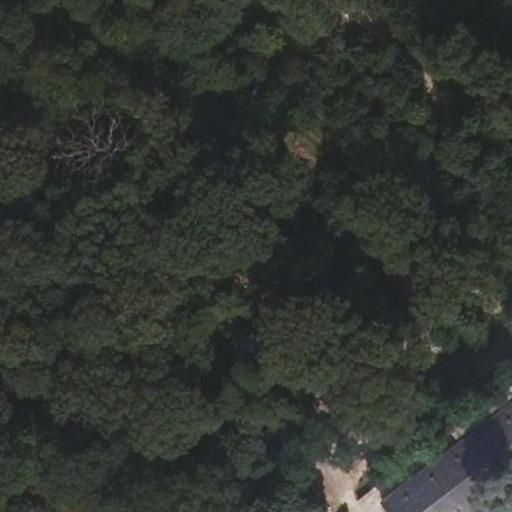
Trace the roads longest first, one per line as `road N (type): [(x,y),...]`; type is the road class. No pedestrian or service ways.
road 1 (track): [(434,82),(430,168),(385,208),(0,346)]
road 2 (track): [(245,258),(286,330),(332,500),(342,511)]
road 3 (track): [(323,0),(434,82)]
